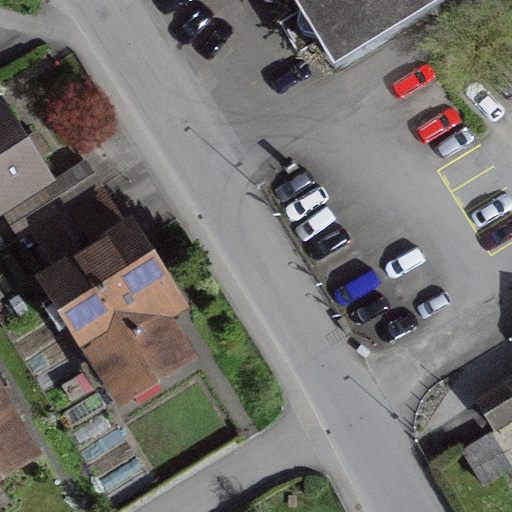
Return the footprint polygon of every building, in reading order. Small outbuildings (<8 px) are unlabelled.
[(440,0),(296,0),(336,63),(440,0)] [(53,194),(3,110),(0,111),(0,226),(6,223),(53,194)] [(80,176),(53,194),(6,223),(24,252),(99,206),(80,176)] [(138,240),(45,294),(121,423),(198,378),(173,335),(188,326),(138,240)] [(511,395),(483,413),(501,441),(511,434),(511,395)] [(0,497),(41,473),(0,404),(0,497)]
